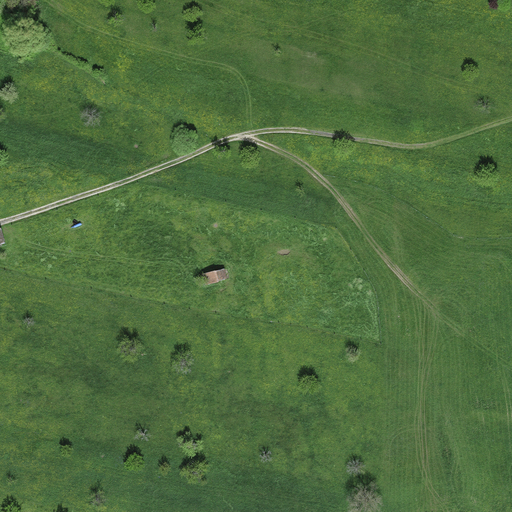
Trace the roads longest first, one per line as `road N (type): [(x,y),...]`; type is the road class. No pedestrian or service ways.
road 1 (track): [(0,225),(242,135),(294,130),(417,147),(511,119)]
road 2 (track): [(242,135),(309,169),(409,284)]
